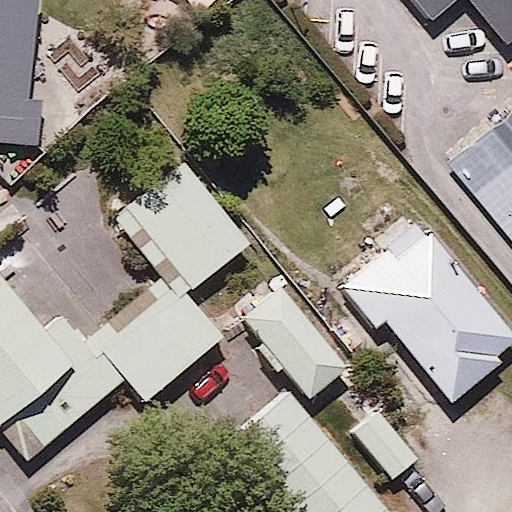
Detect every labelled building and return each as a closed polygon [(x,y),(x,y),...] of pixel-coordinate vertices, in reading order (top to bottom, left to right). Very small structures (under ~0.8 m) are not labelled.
[(0,0),(0,125),(20,127),(28,0),(0,0)] [(182,0),(196,16),(214,0),(182,0)] [(511,0),(414,0),(424,11),(437,0),(467,0),(494,31),(511,15),(511,0)] [(511,95),(442,154),(511,236),(511,95)] [(249,252),(179,162),(106,218),(159,287),(64,361),(0,278),(0,435),(22,464),(126,383),(137,397),(217,336),(188,299),(249,252)] [(511,350),(414,224),(348,274),(446,401),(511,350)] [(334,366),(272,287),(240,312),(302,391),(334,366)] [(375,511),(283,392),(225,436),(283,511),(375,511)] [(410,462),(368,409),(343,429),(384,482),(410,462)]
